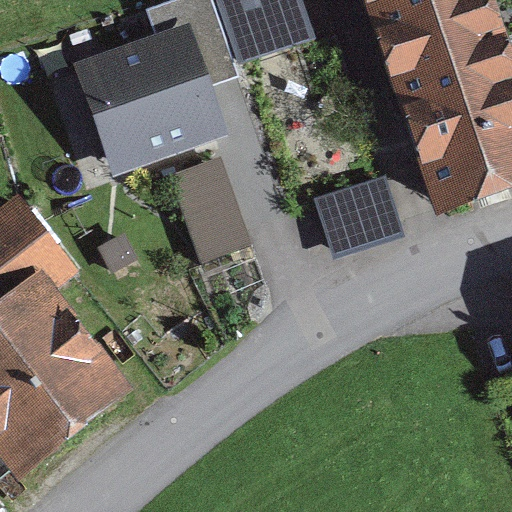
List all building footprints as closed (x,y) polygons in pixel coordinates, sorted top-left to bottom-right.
[(158,37),(80,64),(115,165),(226,126),(211,86),(243,74),(239,66),(216,0),(177,0),(149,10),(158,37)] [(300,0),(216,0),(239,66),(315,40),(300,0)] [(511,0),(374,0),(444,200),(511,177),(511,76),(498,37),(511,32),(511,0)] [(172,170),(203,261),(256,244),(226,152),(172,170)] [(379,178),(314,199),(332,254),(397,234),(379,178)] [(0,433),(23,463),(125,385),(46,283),(71,263),(24,202),(0,219),(0,433)]
